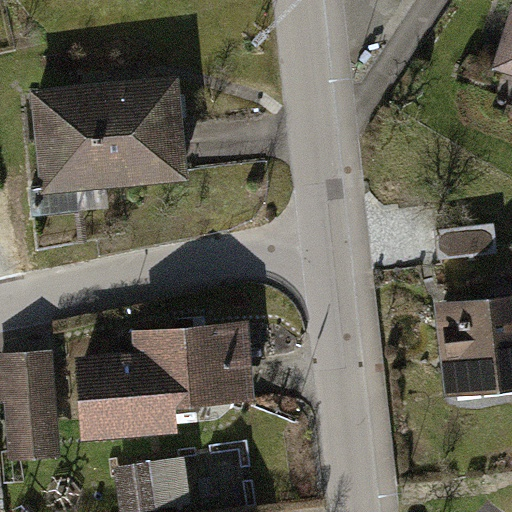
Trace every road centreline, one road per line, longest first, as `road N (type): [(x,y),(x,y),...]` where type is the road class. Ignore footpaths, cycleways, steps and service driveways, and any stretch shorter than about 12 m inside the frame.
road 1 (residential): [(328,242),(0,303)]
road 2 (residential): [(328,242),(358,511)]
road 3 (residential): [(301,0),(328,242)]
